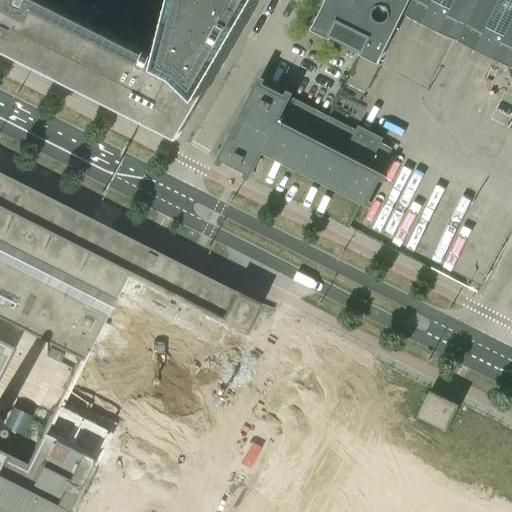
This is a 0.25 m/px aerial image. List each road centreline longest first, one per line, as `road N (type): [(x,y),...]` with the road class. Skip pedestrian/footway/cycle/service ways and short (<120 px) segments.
road 1 (secondary): [(167,210),(511,385)]
road 2 (secondary): [(511,356),(179,189)]
road 3 (residential): [(179,189),(286,0)]
road 4 (secondary): [(179,189),(0,102)]
road 5 (secondary): [(0,125),(167,210)]
